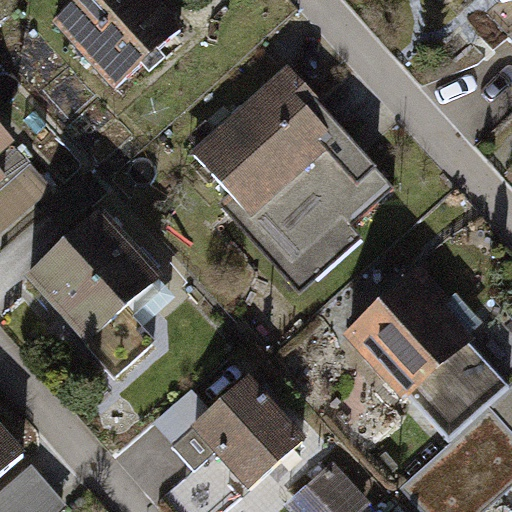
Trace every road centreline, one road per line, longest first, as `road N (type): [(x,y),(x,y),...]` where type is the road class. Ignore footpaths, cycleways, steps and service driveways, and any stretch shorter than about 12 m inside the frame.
road 1 (residential): [(511,213),(319,0)]
road 2 (residential): [(138,511),(0,352)]
